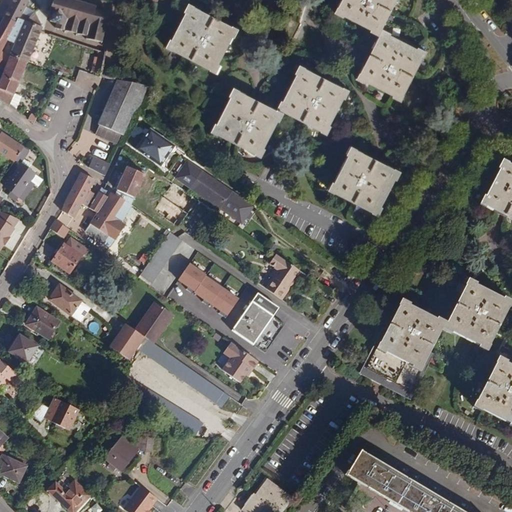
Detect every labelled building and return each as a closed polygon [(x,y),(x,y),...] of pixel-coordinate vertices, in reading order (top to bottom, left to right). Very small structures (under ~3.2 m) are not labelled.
[(18,19),(42,28),(35,12),(30,17),(22,13),(29,1),(26,0),(13,0),(4,18),(16,23),(18,19)] [(96,7),(72,0),(53,0),(49,15),(52,15),(50,22),(56,24),(55,29),(88,37),(88,40),(102,43),(108,13),(95,10),(96,7)] [(378,36),(382,29),(381,28),(395,0),(341,0),(338,6),(337,6),(334,12),(342,17),(344,15),(370,29),(369,31),(378,36)] [(234,37),(238,28),(232,25),(231,26),(195,7),(195,6),(188,3),(184,12),(186,13),(172,39),(170,38),(165,47),(172,51),(172,50),(209,69),(209,71),(215,73),(220,64),(218,64),(232,37),(234,37)] [(10,57),(27,64),(40,31),(42,28),(18,19),(16,23),(4,18),(0,25),(0,54),(5,45),(9,46),(11,42),(16,44),(10,57)] [(391,33),(382,29),(378,36),(379,36),(356,78),(365,83),(366,81),(392,95),(392,97),(401,101),(404,95),(403,94),(422,57),(423,57),(426,51),(417,47),(416,48),(390,34),(391,33)] [(101,71),(105,59),(97,56),(93,69),(101,71)] [(0,99),(9,106),(27,64),(10,57),(8,62),(0,59),(0,68),(4,71),(0,81),(0,99)] [(276,109),(283,112),(284,111),(321,131),(320,132),(326,135),(331,126),(329,125),(343,99),(344,99),(349,90),(343,87),(342,88),(305,69),(306,68),(299,64),(294,74),(296,75),(283,100),(280,100),(276,109)] [(145,91),(148,86),(117,80),(97,124),(100,125),(95,135),(118,145),(122,135),(123,136),(133,114),(140,107),(145,91)] [(279,121),(283,112),(276,109),(276,110),(239,91),(240,90),(233,86),(228,96),(230,96),(217,123),(215,122),(210,131),(217,135),(217,134),(255,153),(254,154),(260,157),(265,148),(264,147),(277,121),(279,121)] [(28,120),(33,125),(37,117),(31,114),(28,120)] [(174,147),(151,130),(137,149),(161,166),(174,147)] [(0,160),(11,168),(24,148),(2,134),(0,136),(0,160)] [(357,148),(351,145),(346,154),(348,155),(334,182),(332,181),(328,190),(334,193),(335,192),(372,211),(371,213),(377,215),(382,207),(380,206),(394,179),(396,179),(400,171),(394,168),(394,169),(357,150),(357,148)] [(24,148),(11,168),(16,171),(4,187),(11,192),(19,198),(30,182),(36,174),(21,164),(30,151),(24,148)] [(97,150),(95,156),(107,159),(109,152),(97,150)] [(89,168),(107,176),(113,164),(95,156),(89,168)] [(509,164),(502,160),(497,170),(499,171),(486,197),(484,196),(479,205),(486,209),(487,208),(511,220),(511,166),(508,165),(509,164)] [(252,207),(187,162),(176,178),(241,224),(252,207)] [(178,187),(150,167),(144,175),(127,167),(117,191),(134,198),(149,210),(148,211),(159,219),(168,205),(166,204),(178,187)] [(74,218),(95,181),(81,174),(61,211),(74,218)] [(35,186),(30,182),(19,198),(24,201),(35,186)] [(134,198),(117,191),(115,195),(131,205),(134,198)] [(19,198),(11,192),(8,197),(16,203),(19,198)] [(115,195),(111,193),(97,213),(85,232),(109,247),(124,226),(121,223),(132,205),(131,205),(115,195)] [(211,210),(200,202),(181,229),(193,237),(211,210)] [(18,229),(0,217),(0,252),(1,253),(7,245),(8,246),(14,238),(12,237),(18,229)] [(69,230),(55,220),(51,228),(64,238),(69,230)] [(151,284),(182,241),(170,233),(140,276),(151,284)] [(89,251),(71,239),(66,246),(64,245),(52,262),(69,274),(81,256),(87,255),(89,251)] [(292,280),(298,270),(275,254),(269,263),(276,268),(271,276),(273,277),(266,289),(282,300),(290,287),(288,286),(292,280)] [(210,276),(191,263),(179,280),(198,293),(210,276)] [(243,298),(210,276),(198,293),(231,316),(243,298)] [(445,322),(442,329),(452,334),(453,332),(479,345),(478,347),(488,352),(491,346),(489,345),(500,321),(508,308),(510,308),(511,304),(511,301),(504,297),(503,299),(476,285),(477,284),(467,279),(464,286),(465,286),(447,323),(445,322)] [(82,301),(59,285),(48,300),(71,316),(72,315),(81,321),(90,309),(81,302),(82,301)] [(423,366),(442,329),(445,322),(437,318),(437,319),(410,306),(410,304),(402,300),(398,306),(399,307),(380,344),(379,344),(375,349),(377,350),(365,372),(409,394),(420,372),(421,373),(424,367),(423,366)] [(149,341),(153,343),(172,314),(153,302),(134,330),(143,337),(149,341)] [(285,325),(252,302),(232,330),(265,353),(285,325)] [(48,339),(59,322),(37,308),(26,325),(48,339)] [(97,333),(100,324),(91,322),(88,330),(97,333)] [(109,348),(127,360),(136,348),(143,337),(134,330),(125,324),(109,348)] [(43,350),(19,336),(9,352),(33,367),(43,350)] [(136,348),(142,352),(149,341),(143,337),(136,348)] [(221,408),(229,397),(153,343),(149,341),(142,352),(221,408)] [(252,369),(258,361),(231,342),(224,352),(231,357),(222,370),(240,382),(245,375),(249,369),(252,369)] [(507,361),(498,356),(495,364),(496,364),(478,401),(476,400),(473,407),(482,412),(482,410),(509,424),(509,425),(511,427),(511,365),(507,363),(507,361)] [(17,388),(24,381),(0,360),(0,384),(4,385),(9,380),(17,388)] [(203,424),(125,375),(117,387),(196,435),(203,424)] [(69,430),(79,410),(53,397),(48,408),(44,405),(32,416),(40,423),(44,418),(48,410),(51,412),(48,420),(54,423),(56,426),(62,429),(65,428),(69,430)] [(0,447),(8,439),(0,431),(0,447)] [(160,451),(161,439),(135,437),(135,444),(123,436),(105,459),(121,472),(139,449),(160,451)] [(461,511),(361,452),(349,471),(347,471),(345,475),(396,505),(407,511),(461,511)] [(26,467),(2,455),(0,459),(0,465),(3,466),(0,473),(0,474),(19,483),(26,467)] [(56,472),(64,464),(58,458),(50,467),(56,472)] [(88,486),(79,477),(75,481),(65,473),(48,491),(70,511),(74,511),(90,496),(84,491),(88,486)] [(282,511),(293,497),(267,479),(244,510),(247,511),(282,511)] [(157,499),(140,487),(123,509),(126,511),(147,511),(149,510),(157,499)] [(97,503),(92,509),(95,511),(100,511),(103,508),(97,503)]
